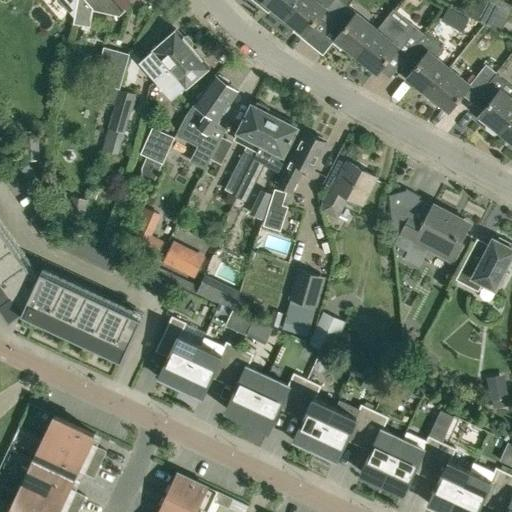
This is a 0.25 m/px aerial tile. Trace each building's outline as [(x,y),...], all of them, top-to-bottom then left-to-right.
[(60,0),(74,17),(78,0),(60,0)] [(78,0),(74,17),(73,23),(90,26),(93,9),(119,14),(124,10),(122,8),(130,0),(78,0)] [(263,0),(285,17),(299,0),(263,0)] [(299,0),(285,17),(306,34),(320,17),(330,26),(344,9),(347,4),(350,0),(299,0)] [(488,0),(488,1),(479,20),(489,26),(502,0),(488,0)] [(511,4),(503,0),(502,0),(489,26),(499,31),(511,7),(511,4)] [(344,9),(330,26),(340,33),(336,38),(344,45),(357,56),(379,28),(359,12),(358,13),(347,4),(344,9)] [(447,23),(454,10),(449,7),(441,20),(447,23)] [(379,28),(357,56),(377,72),(379,69),(390,77),(401,63),(401,64),(419,42),(425,34),(410,22),(398,37),(402,41),(399,44),(379,28)] [(151,71),(158,79),(194,47),(192,45),(193,42),(187,36),(184,35),(178,28),(141,60),(151,71)] [(419,42),(401,64),(410,71),(407,76),(428,94),(450,66),(438,56),(444,49),(425,34),(419,42)] [(194,47),(158,79),(174,97),(210,65),(204,58),(204,55),(199,49),(196,49),(194,47)] [(115,104),(120,88),(129,53),(116,50),(102,100),(115,104)] [(470,83),(450,66),(428,94),(448,110),(462,93),(473,102),(496,72),(486,64),(470,83)] [(511,85),(496,72),(473,102),(482,109),(478,114),(488,122),(486,125),(486,128),(493,133),(496,133),(498,131),(500,132),(511,117),(511,85)] [(196,100),(188,112),(177,134),(196,143),(189,157),(204,165),(226,124),(218,119),(219,117),(238,89),(228,82),(230,79),(220,73),(218,75),(216,74),(198,101),(196,100)] [(120,88),(115,104),(103,149),(118,154),(136,93),(120,88)] [(236,138),(247,144),(225,188),(235,193),(258,150),(277,113),(269,109),(271,106),(259,100),(256,105),(253,103),(238,131),(239,132),(236,138)] [(235,193),(246,199),(267,155),(268,155),(272,148),(284,154),(298,126),(296,125),(297,124),(277,113),(258,150),(235,193)] [(511,117),(500,132),(511,141),(511,117)] [(175,136),(153,126),(141,153),(163,162),(175,136)] [(327,141),(305,130),(279,183),(291,189),(304,165),(312,170),(327,141)] [(38,144),(23,145),(24,160),(39,159),(38,144)] [(347,160),(323,205),(336,212),(343,199),(355,205),(361,202),(364,203),(378,176),(347,160)] [(421,223),(408,215),(420,195),(406,188),(405,190),(391,193),(392,231),(398,234),(394,243),(408,251),(415,238),(452,258),(470,225),(432,204),(421,223)] [(71,195),(64,221),(82,225),(88,199),(71,195)] [(136,234),(154,238),(160,209),(142,205),(136,234)] [(21,312),(99,349),(122,359),(142,317),(41,270),(37,279),(0,226),(0,304),(11,297),(21,312)] [(113,271),(120,256),(63,230),(56,245),(113,271)] [(466,258),(456,278),(479,290),(483,281),(495,288),(497,284),(500,286),(507,272),(504,270),(511,255),(511,247),(511,245),(511,242),(499,236),(497,239),(493,237),(479,264),(466,258)] [(163,240),(155,237),(150,248),(158,252),(163,240)] [(163,262),(196,277),(207,254),(173,239),(163,262)] [(317,306),(326,277),(299,269),(290,298),(291,299),(282,329),(307,336),(316,306),(317,306)] [(229,305),(235,290),(204,278),(198,292),(229,305)] [(232,310),(226,325),(266,342),(272,328),(232,310)] [(282,313),(273,311),(269,324),(278,327),(282,313)] [(309,344),(330,354),(344,320),(323,311),(309,344)] [(165,364),(159,377),(180,387),(201,343),(181,334),(186,323),(186,322),(172,315),(159,343),(172,349),(169,356),(165,364)] [(201,343),(180,387),(202,397),(211,376),(215,369),(227,375),(240,347),(226,340),(224,345),(204,336),(201,343)] [(240,380),(226,408),(248,418),(268,375),(248,366),(254,353),(240,347),(227,375),(240,380)] [(268,375),(248,418),(269,428),(282,400),(295,406),(308,378),(294,372),(288,384),(268,375)] [(495,374),(485,377),(493,408),(503,406),(495,374)] [(307,412),(294,440),(315,450),(336,406),(316,397),(321,385),(308,378),(295,406),(307,412)] [(336,406),(315,450),(337,460),(346,439),(350,432),(362,438),(375,410),(361,403),(359,408),(339,399),(336,406)] [(374,443),(361,471),(383,481),(403,438),(383,429),(389,416),(375,410),(362,438),(374,443)] [(45,436),(101,463),(107,449),(91,442),(95,432),(55,413),(45,436)] [(403,438),(383,481),(404,491),(414,471),(417,464),(429,469),(442,441),(429,435),(426,440),(406,431),(403,438)] [(45,436),(34,459),(74,477),(78,468),(94,476),(101,463),(45,436)] [(442,475),(429,503),(447,511),(450,511),(470,470),(450,460),(456,448),(442,441),(429,469),(442,475)] [(501,460),(511,464),(511,463),(511,444),(507,443),(501,460)] [(74,477),(34,459),(24,481),(80,508),(86,494),(70,487),(74,477)] [(470,470),(450,511),(476,511),(481,502),(484,495),(497,501),(510,473),(496,467),(494,471),(474,462),(470,470)] [(234,497),(179,471),(168,494),(205,511),(207,511),(214,500),(229,507),(234,497)] [(509,507),(506,511),(511,511),(511,474),(510,473),(497,501),(509,507)] [(77,511),(80,508),(24,481),(13,504),(30,511),(77,511)] [(205,511),(168,494),(159,511),(205,511)]
